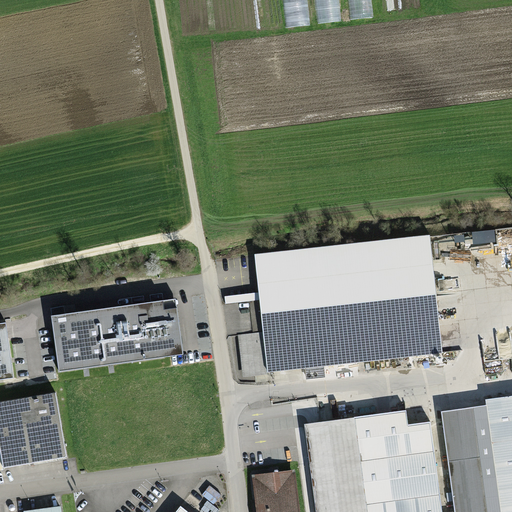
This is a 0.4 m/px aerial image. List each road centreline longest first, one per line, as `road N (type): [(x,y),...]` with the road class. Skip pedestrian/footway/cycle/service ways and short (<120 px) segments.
road 1 (residential): [(233,459),(158,0)]
road 2 (residential): [(0,492),(233,459)]
road 3 (track): [(0,274),(197,229)]
road 4 (unknown): [(233,459),(272,438),(315,442),(324,511)]
